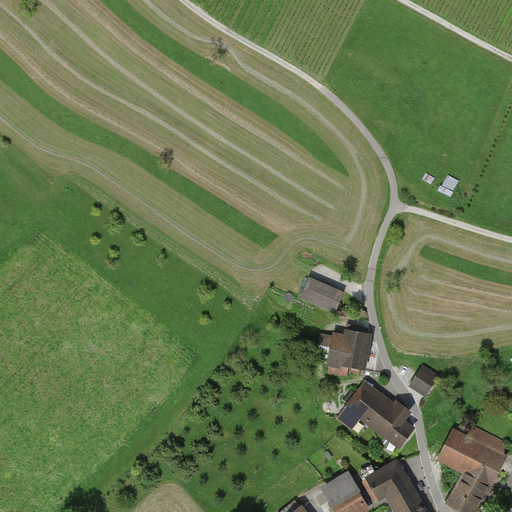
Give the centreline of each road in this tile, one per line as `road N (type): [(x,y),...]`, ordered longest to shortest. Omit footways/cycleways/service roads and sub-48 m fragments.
road 1 (track): [(378,334),(372,271),(396,184),(384,155),(321,87),(185,0)]
road 2 (residential): [(448,511),(428,476),(420,418),(378,334)]
road 3 (track): [(390,215),(423,209),(511,244)]
road 4 (track): [(511,59),(403,0)]
